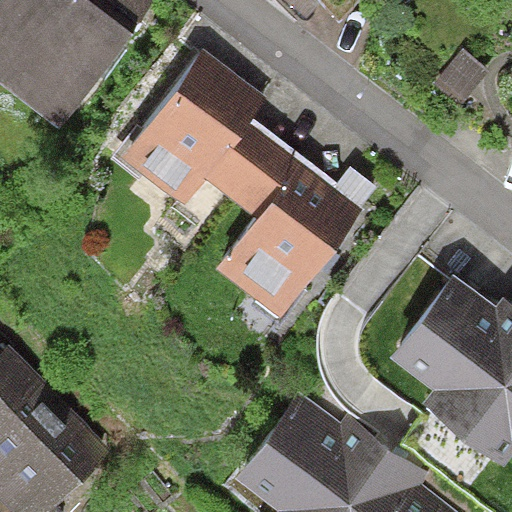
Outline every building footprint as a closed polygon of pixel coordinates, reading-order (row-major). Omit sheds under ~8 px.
[(109,0),(0,0),(0,68),(60,115),(134,20),(109,0)] [(109,0),(134,20),(149,0),(109,0)] [(314,0),(331,17),(348,0),(314,0)] [(268,89),(205,37),(120,140),(180,190),(204,162),(226,180),(271,123),(251,110),(268,89)] [(369,199),(271,123),(226,180),(256,203),(217,254),(285,307),(369,199)] [(451,265),(393,339),(435,371),(424,386),(509,452),(511,448),(511,291),(507,288),(498,301),(451,265)] [(5,342),(0,335),(0,492),(18,511),(39,511),(111,446),(11,337),(5,342)] [(293,385),(235,459),(276,491),(265,506),(273,511),(457,511),(418,481),(427,469),(349,408),(340,420),(293,385)]
